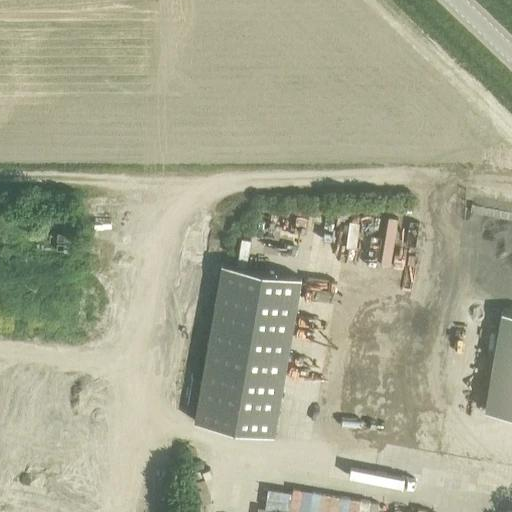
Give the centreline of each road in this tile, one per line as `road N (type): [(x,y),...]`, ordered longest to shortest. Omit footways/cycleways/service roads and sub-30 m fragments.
road 1 (track): [(511,182),(0,180)]
road 2 (track): [(108,511),(167,213),(185,181)]
road 3 (track): [(385,463),(447,178)]
road 4 (track): [(0,350),(138,370)]
